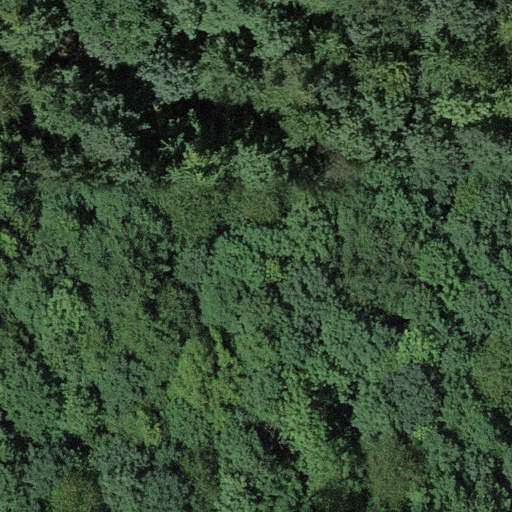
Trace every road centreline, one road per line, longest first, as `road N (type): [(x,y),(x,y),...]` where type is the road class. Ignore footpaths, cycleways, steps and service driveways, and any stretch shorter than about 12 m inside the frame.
road 1 (track): [(511,119),(489,200),(309,511)]
road 2 (track): [(95,0),(0,206)]
